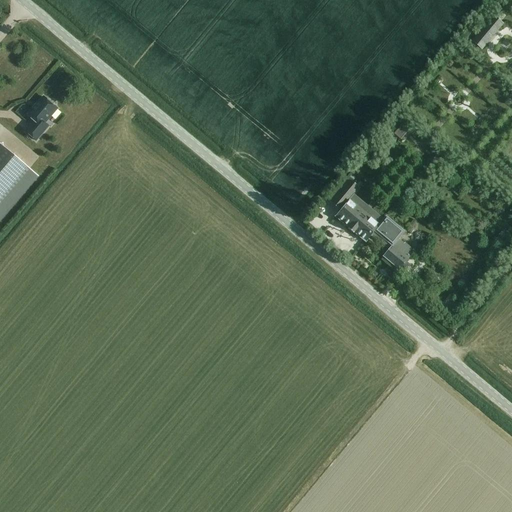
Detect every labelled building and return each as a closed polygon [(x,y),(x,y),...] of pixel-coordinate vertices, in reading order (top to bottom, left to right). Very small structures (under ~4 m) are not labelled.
[(493,16),(486,25),(495,33),(502,25),(493,16)] [(479,33),(472,41),(481,49),(488,41),(479,33)] [(57,109),(53,105),(52,104),(49,101),(48,101),(43,97),(27,116),(34,122),(25,132),(36,141),(48,127),(44,123),(57,109)] [(0,146),(0,230),(39,181),(26,169),(0,146)] [(344,179),(327,199),(341,211),(349,201),(356,193),(358,190),(344,179)] [(341,211),(335,217),(365,242),(374,232),(379,225),(349,201),(341,211)] [(379,225),(374,232),(393,247),(384,258),(398,270),(400,267),(405,271),(410,265),(405,261),(414,251),(406,244),(400,239),(405,233),(386,217),(386,218),(379,225)]
